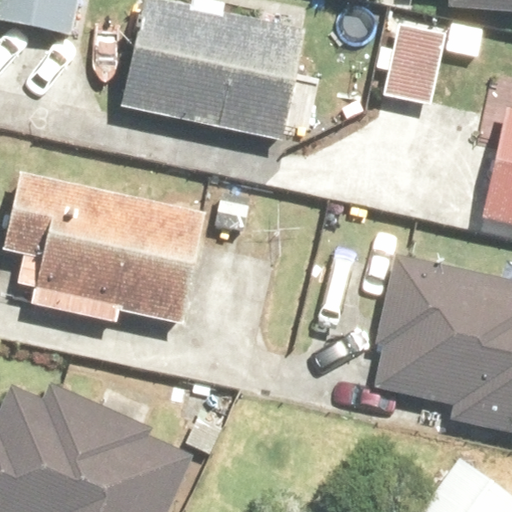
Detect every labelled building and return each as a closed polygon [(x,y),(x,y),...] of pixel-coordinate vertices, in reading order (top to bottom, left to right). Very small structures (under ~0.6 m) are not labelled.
[(63,0),(0,0),(0,34),(53,46),(63,0)] [(511,0),(407,0),(433,1),(432,18),(511,19),(511,0)] [(296,36),(139,5),(116,119),(274,150),(296,36)] [(428,40),(387,32),(374,99),(415,107),(428,40)] [(511,110),(494,106),(466,230),(511,240),(511,110)] [(187,227),(1,185),(0,188),(0,262),(22,267),(12,314),(104,334),(108,318),(163,331),(187,227)] [(511,288),(384,265),(361,392),(428,404),(424,428),(511,444),(511,288)] [(0,511),(156,511),(180,454),(42,397),(37,409),(0,393),(0,511)] [(510,511),(454,462),(409,511),(510,511)]
